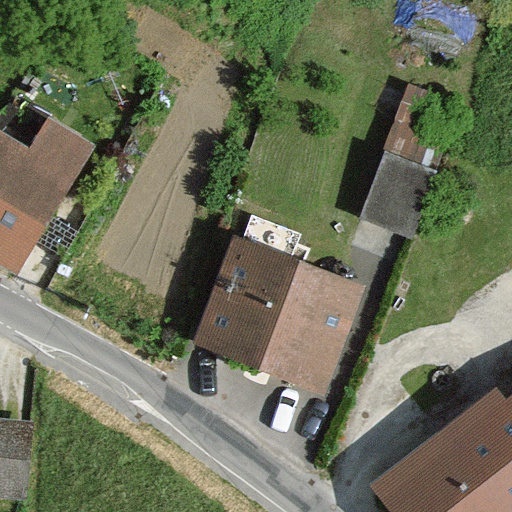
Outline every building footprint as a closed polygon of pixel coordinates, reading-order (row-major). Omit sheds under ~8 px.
[(438,129),(452,91),(423,80),(408,118),(438,129)] [(4,96),(0,100),(0,142),(57,174),(77,136),(4,96)] [(57,174),(0,142),(0,249),(12,256),(57,174)] [(442,168),(392,148),(368,210),(418,230),(442,168)] [(358,286),(239,240),(204,337),(318,381),(358,286)] [(511,511),(511,401),(504,407),(390,494),(404,511),(511,511)] [(0,489),(27,490),(32,432),(0,430),(0,489)]
